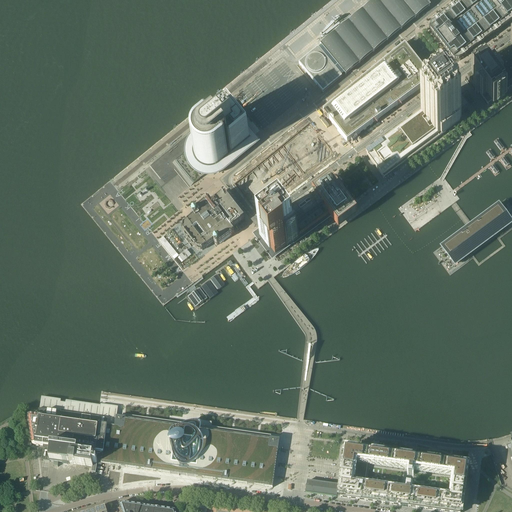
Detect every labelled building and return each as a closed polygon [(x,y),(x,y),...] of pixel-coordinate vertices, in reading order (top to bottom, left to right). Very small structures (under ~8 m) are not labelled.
[(318,48),(299,64),(316,86),(323,93),(342,78),(336,70),(335,69),(336,68),(336,69),(337,69),(337,68),(338,68),(338,67),(337,67),(338,66),(339,67),(346,75),(374,52),(429,6),(424,0),(372,0),(326,38),(321,42),(320,43),(322,46),(318,49),(318,48)] [(511,0),(461,0),(460,2),(489,38),(511,21),(511,0)] [(459,61),(489,38),(460,2),(431,25),(430,30),(454,60),(459,61)] [(471,76),(467,79),(472,87),(477,93),(479,95),(478,95),(483,101),(485,104),(486,105),(488,107),(492,104),(493,106),(507,96),(505,94),(511,89),(511,45),(510,47),(484,66),(471,76)] [(395,108),(430,82),(430,81),(431,81),(431,80),(430,79),(431,78),(426,72),(425,73),(406,48),(405,47),(404,47),(403,47),(403,48),(364,80),(352,89),(351,90),(345,95),(325,111),(324,112),(324,113),(324,114),(324,115),(328,121),(329,120),(345,141),(346,142),(347,142),(348,142),(349,142),(389,112),(395,108)] [(404,162),(405,163),(439,138),(446,133),(444,131),(461,119),(454,109),(453,109),(452,108),(451,106),(445,97),(422,114),(421,113),(381,143),(382,144),(380,145),(378,147),(377,146),(370,150),(371,152),(369,154),(367,155),(384,179),(400,167),(399,166),(404,162)] [(175,145),(150,166),(161,179),(161,178),(173,169),(175,167),(176,168),(190,186),(193,184),(194,183),(198,180),(202,177),(204,176),(208,172),(208,171),(207,170),(208,169),(208,167),(209,167),(210,167),(212,167),(213,166),(214,166),(216,165),(217,165),(218,164),(219,163),(228,156),(229,156),(229,157),(229,158),(230,158),(230,159),(231,159),(232,159),(232,158),(233,158),(233,157),(233,156),(232,155),(231,155),(231,154),(249,139),(235,122),(238,119),(226,104),(191,133),(177,144),(175,145)] [(309,124),(251,171),(273,198),(332,154),(309,124)] [(498,139),(494,142),(500,150),(504,148),(498,139)] [(490,150),(486,152),(491,160),(495,157),(490,150)] [(504,157),(500,159),(505,166),(509,163),(504,157)] [(493,164),(490,167),(495,174),(498,171),(493,164)] [(302,235),(329,215),(335,224),(338,229),(357,215),(354,211),(351,207),(347,202),(331,180),(313,193),(305,199),(304,199),(304,200),(299,203),(286,214),(282,217),(281,216),(259,233),(261,236),(259,237),(269,251),(271,250),(275,255),(286,247),(288,249),(299,240),(298,238),(302,235)] [(231,229),(244,219),(227,197),(225,194),(224,194),(224,193),(214,201),(214,200),(211,203),(208,199),(192,213),(191,213),(191,214),(192,215),(192,218),(188,222),(187,223),(183,226),(183,231),(184,233),(184,234),(188,239),(187,240),(186,241),(188,244),(189,244),(190,244),(191,243),(195,248),(196,248),(197,250),(202,251),(206,248),(213,243),(215,245),(216,246),(217,246),(234,233),(231,229)] [(112,204),(112,205),(113,205),(113,204),(112,201),(109,199),(105,201),(104,204),(106,208),(109,209),(113,207),(111,206),(109,207),(107,207),(105,205),(106,202),(109,201),(111,202),(112,204)] [(511,218),(500,203),(441,247),(454,266),(511,222),(511,218)] [(319,251),(320,249),(318,249),(310,253),(301,258),(294,263),(285,271),(283,274),(282,276),(285,277),(288,276),(299,270),(306,265),(314,258),(319,251)] [(185,251),(180,255),(185,261),(190,257),(185,251)] [(218,275),(210,281),(217,290),(218,290),(219,291),(224,286),(224,285),(225,284),(218,275)] [(209,282),(201,288),(209,298),(210,300),(218,294),(209,282)] [(207,299),(199,288),(188,297),(195,307),(207,299)] [(275,469),(278,450),(279,450),(280,440),(259,437),(193,428),(116,417),(116,421),(108,419),(101,464),(105,465),(110,465),(273,488),(275,469)] [(466,477),(468,467),(391,456),(346,450),(345,462),(341,487),(340,497),(443,511),(460,511),(461,505),(465,482),(465,476),(466,477)] [(74,486),(72,481),(63,483),(65,489),(74,486)] [(306,493),(315,495),(336,498),(336,497),(340,497),(341,487),(338,487),(338,486),(308,481),(308,482),(306,492),(306,493)]
